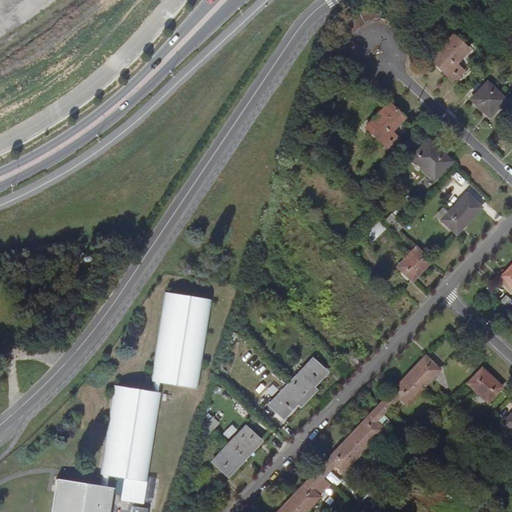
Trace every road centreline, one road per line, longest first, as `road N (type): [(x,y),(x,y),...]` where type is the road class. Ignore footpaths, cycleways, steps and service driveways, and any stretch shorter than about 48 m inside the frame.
road 1 (unclassified): [(330,0),(305,19),(104,317),(0,425)]
road 2 (residential): [(231,511),(444,290)]
road 3 (secondary): [(0,186),(101,127),(237,0)]
road 4 (secondary): [(212,0),(128,89),(0,173)]
road 5 (residential): [(377,51),(511,176)]
